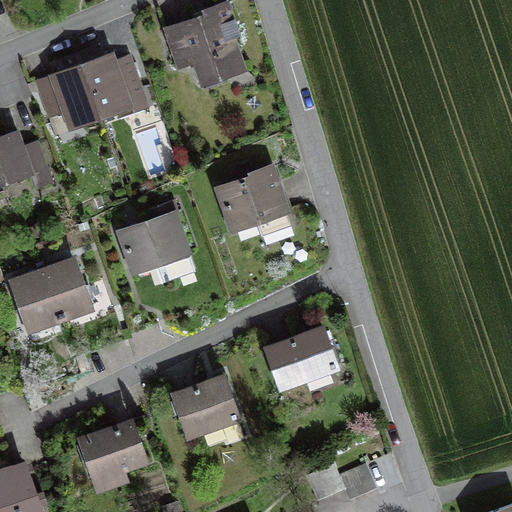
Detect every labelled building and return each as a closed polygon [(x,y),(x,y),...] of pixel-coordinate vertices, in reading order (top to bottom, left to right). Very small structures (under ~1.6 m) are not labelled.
[(237,0),(230,0),(159,24),(174,67),(197,59),(205,86),(260,67),(237,0)] [(63,73),(38,81),(57,137),(150,106),(131,50),(107,58),(63,73)] [(23,136),(0,144),(0,188),(36,176),(23,136)] [(281,167),(222,190),(237,230),(297,208),(281,167)] [(181,209),(121,232),(137,275),(197,253),(181,209)] [(78,255),(12,280),(31,331),(49,324),(83,311),(97,306),(78,255)] [(327,325),(271,346),(288,389),(343,368),(327,325)] [(227,375),(178,393),(197,442),(246,424),(227,375)] [(139,417),(83,438),(103,491),(159,471),(139,417)] [(48,511),(30,459),(0,469),(0,511),(48,511)] [(340,464),(305,480),(317,505),(347,491),(352,503),(383,489),(370,461),(344,473),(340,464)] [(511,511),(511,501),(482,511),(511,511)]
